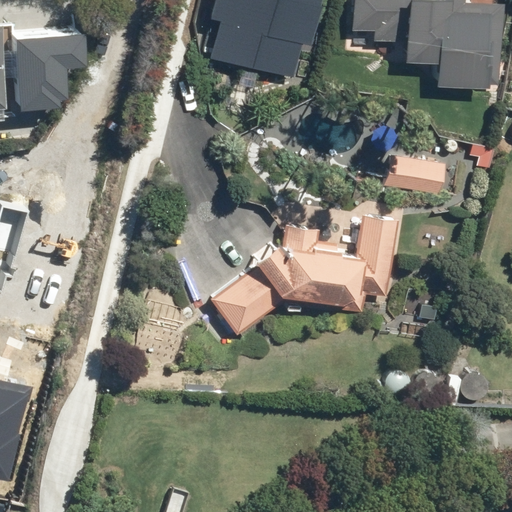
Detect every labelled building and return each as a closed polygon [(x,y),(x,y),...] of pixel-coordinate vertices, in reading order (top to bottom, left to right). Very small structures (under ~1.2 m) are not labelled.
[(213,17),(205,54),(291,73),(307,0),(206,0),(203,15),(213,17)] [(345,0),(345,25),(369,25),(368,37),(399,37),(399,56),(429,56),(429,82),(497,83),(498,0),(345,0)] [(9,23),(15,96),(56,93),(53,52),(81,50),(79,18),(9,23)] [(442,159),(386,150),(380,185),(436,194),(442,159)] [(234,332),(282,299),(357,309),(360,290),(385,294),(395,216),(281,201),(277,236),(249,255),(253,260),(207,292),(234,332)] [(446,226),(415,226),(415,245),(445,245),(446,226)] [(459,374),(457,376),(456,378),(455,380),(454,383),(454,385),(454,388),(455,391),(457,393),(458,395),(460,397),(462,398),(465,399),(467,400),(470,400),(473,399),(475,399),(477,397),(480,396),(481,394),(483,392),(484,389),(484,387),(484,384),(484,381),(483,379),(482,376),(480,374),(478,373),(476,371),(474,370),(471,370),(468,370),(466,370),(463,371),(461,372),(459,374)] [(0,489),(7,491),(35,388),(0,379),(0,489)]
